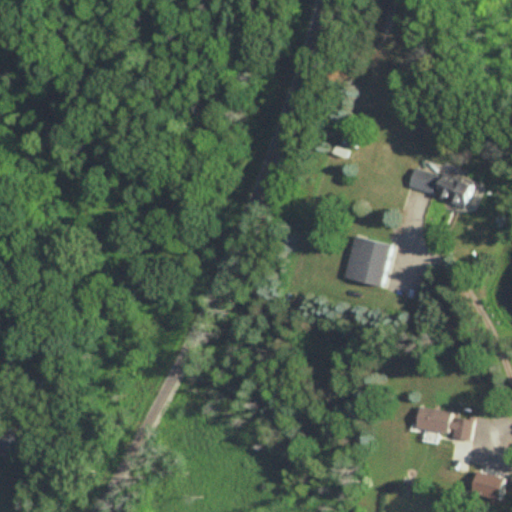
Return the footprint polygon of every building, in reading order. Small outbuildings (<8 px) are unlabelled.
[(446,175),(445,178),(417,169),(410,188),(467,207),(475,185),(446,175)] [(23,248),(0,234),(0,263),(11,269),(23,248)] [(347,279),(385,288),(394,246),(355,238),(347,279)] [(452,412),(418,408),(415,430),(470,438),(473,421),(451,418),(452,412)] [(0,428),(0,451),(20,458),(27,437),(0,427),(0,428)]
